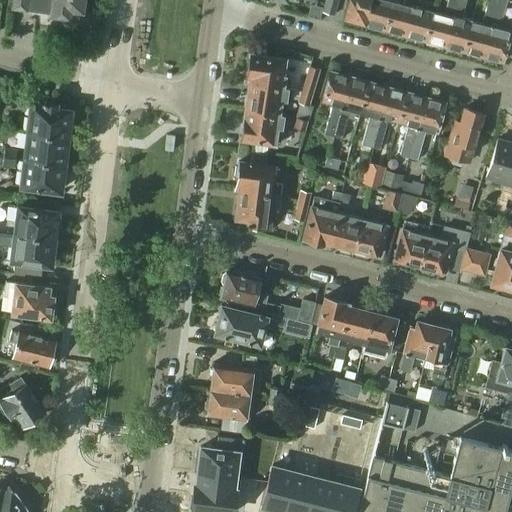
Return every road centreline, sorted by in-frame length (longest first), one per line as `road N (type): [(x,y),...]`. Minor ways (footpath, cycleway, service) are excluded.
road 1 (tertiary): [(116,86),(65,467)]
road 2 (residential): [(183,231),(511,315)]
road 3 (residential): [(511,96),(213,8)]
road 4 (tertiary): [(150,487),(183,231)]
road 5 (tertiary): [(183,231),(201,100)]
road 6 (residential): [(116,86),(0,52)]
